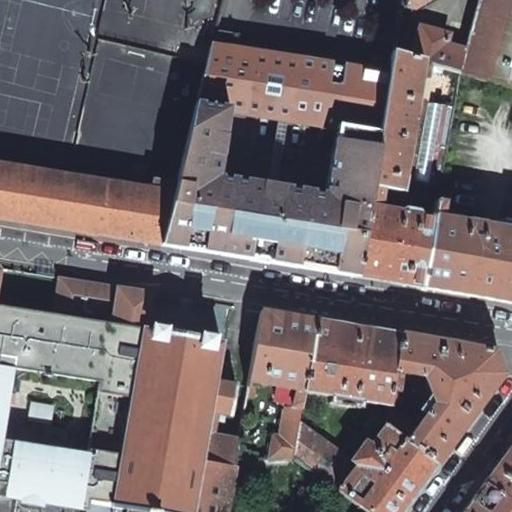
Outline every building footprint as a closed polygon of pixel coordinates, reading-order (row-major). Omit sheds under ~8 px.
[(511,0),(476,0),(464,50),(458,73),(460,73),(511,87),(511,0)] [(216,17),(210,16),(207,32),(212,33),(216,17)] [(413,53),(411,59),(422,62),(458,73),(464,50),(446,45),(448,36),(420,28),(418,32),(413,53)] [(414,31),(408,51),(413,53),(418,32),(414,31)] [(386,78),(207,49),(195,100),(227,105),(334,124),(377,130),(386,78)] [(377,130),(368,188),(382,190),(402,193),(404,181),(422,62),(411,59),(393,54),(390,53),(386,78),(377,130)] [(422,62),(404,181),(438,188),(460,73),(458,73),(422,62)] [(172,192),(159,245),(175,248),(252,261),(331,274),(353,277),(368,188),(377,130),(334,124),(322,192),(216,176),(227,105),(195,100),(178,166),(172,192)] [(28,159),(10,156),(9,166),(27,168),(28,159)] [(50,163),(48,172),(67,175),(68,166),(50,163)] [(0,219),(159,245),(172,192),(159,190),(67,175),(48,172),(27,168),(9,166),(0,164),(0,219)] [(178,166),(165,164),(159,190),(172,192),(178,166)] [(368,188),(353,277),(391,284),(419,288),(432,220),(417,217),(416,215),(402,212),(397,213),(378,210),(382,190),(368,188)] [(382,190),(378,210),(397,213),(402,212),(406,195),(402,193),(382,190)] [(432,220),(419,288),(459,295),(488,300),(511,303),(511,230),(441,217),(443,203),(436,201),(432,220)] [(100,286),(58,280),(52,316),(0,307),(0,491),(20,494),(19,502),(43,505),(44,498),(88,504),(112,508),(141,332),(146,333),(147,331),(143,331),(130,329),(131,320),(145,322),(148,323),(152,295),(100,286)] [(261,313),(249,385),(295,392),(292,408),(288,407),(284,410),(279,437),(273,436),(270,459),(291,457),(297,424),(302,393),(315,322),(285,317),(261,313)] [(130,329),(143,331),(145,322),(131,320),(130,329)] [(315,322),(302,393),(329,398),(329,404),(336,405),(336,406),(351,409),(352,408),(359,409),(360,403),(387,407),(400,336),(355,328),(315,322)] [(226,511),(240,439),(216,435),(218,422),(225,423),(226,415),(233,417),(238,386),(231,385),(234,361),(219,359),(222,344),(213,342),(213,339),(200,337),(200,339),(164,333),(164,331),(152,329),(151,332),(147,331),(146,333),(141,332),(112,508),(88,504),(87,511),(226,511)] [(400,336),(387,407),(383,426),(436,464),(470,418),(503,374),(493,351),(400,336)] [(291,457),(366,511),(401,511),(414,495),(436,464),(383,426),(368,446),(361,442),(347,461),(297,424),(291,457)] [(511,442),(505,452),(483,483),(511,503),(511,442)] [(461,511),(511,511),(511,503),(483,483),(466,505),(461,511)]
